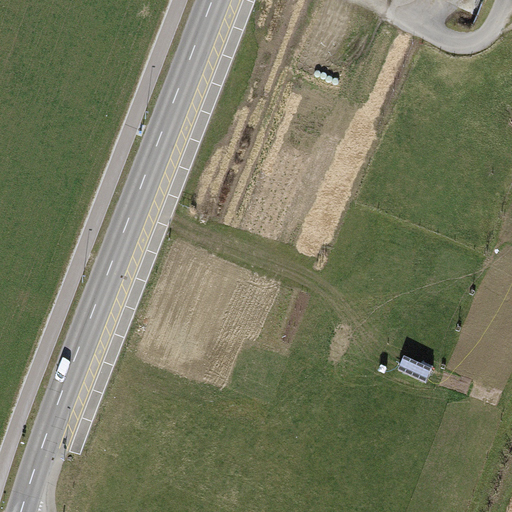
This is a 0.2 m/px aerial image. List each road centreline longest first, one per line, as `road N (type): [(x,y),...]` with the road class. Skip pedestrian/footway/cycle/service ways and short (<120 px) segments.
road 1 (tertiary): [(22,511),(213,0)]
road 2 (track): [(368,0),(459,39),(485,39),(507,0)]
